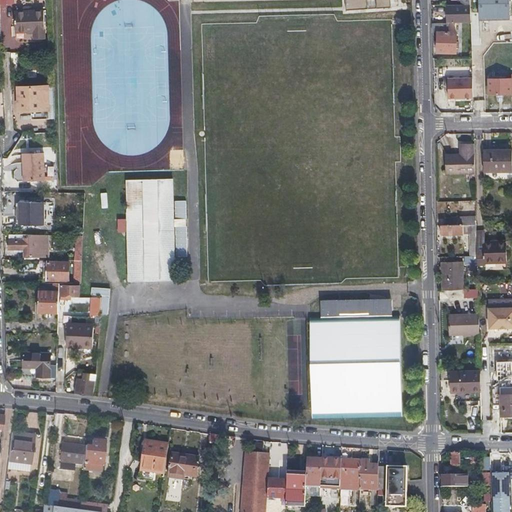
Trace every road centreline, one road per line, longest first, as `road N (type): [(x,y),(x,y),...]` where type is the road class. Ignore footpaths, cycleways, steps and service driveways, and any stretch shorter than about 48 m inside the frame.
road 1 (residential): [(0,399),(432,443)]
road 2 (residential): [(427,124),(432,443)]
road 3 (residential): [(423,0),(427,124)]
